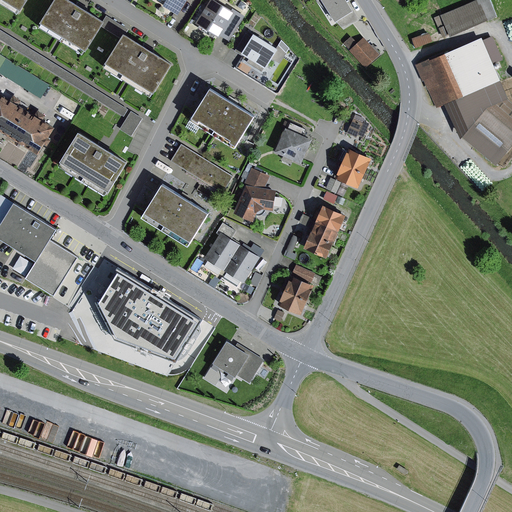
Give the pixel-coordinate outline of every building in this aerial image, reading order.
[(0,0),(0,1),(19,13),(27,0),(0,0)] [(64,0),(54,0),(38,25),(84,53),(101,27),(103,24),(102,23),(64,0)] [(187,0),(166,0),(162,7),(177,16),(187,0)] [(234,13),(211,0),(209,0),(195,25),(218,39),(220,37),(229,42),(244,17),(235,11),(234,13)] [(353,12),(344,0),(320,0),(334,23),(353,12)] [(489,0),(475,0),(434,18),(442,38),(449,36),(450,37),(497,18),(489,0)] [(103,24),(101,27),(120,39),(122,36),(124,37),(128,30),(106,16),(102,23),(103,24)] [(128,110),(0,30),(0,40),(123,117),(128,110)] [(428,33),(411,39),(415,49),(432,42),(428,33)] [(252,37),(246,34),(234,52),(265,71),(277,51),(252,35),(252,37)] [(124,37),(122,36),(120,39),(104,66),(152,96),(171,66),(124,37)] [(481,38),(416,66),(436,109),(444,106),(500,82),(492,64),(503,61),(493,36),(482,41),(481,38)] [(380,55),(364,38),(357,44),(351,37),(343,43),(349,50),(349,51),(365,69),(380,55)] [(49,86),(0,54),(0,73),(41,99),(49,86)] [(500,82),(444,106),(460,140),(462,138),(486,109),(508,100),(500,82)] [(253,119),(208,91),(190,121),(234,150),(253,119)] [(0,95),(0,133),(37,156),(53,128),(0,95)] [(486,109),(462,138),(496,166),(511,146),(511,103),(508,100),(486,109)] [(142,119),(131,112),(120,130),(131,137),(142,119)] [(369,124),(354,117),(346,134),(357,138),(358,135),(363,138),(369,124)] [(288,130),(285,129),(274,153),(301,165),(311,141),(304,138),(307,131),(290,123),(288,130)] [(125,165),(78,135),(58,168),(104,197),(125,165)] [(233,177),(182,146),(172,162),(223,194),(233,177)] [(371,160),(348,149),(335,179),(358,189),(371,160)] [(270,177),(251,169),(242,189),(244,190),(233,214),(252,223),(257,213),(262,210),(273,212),(276,191),(265,189),(270,177)] [(336,194),(341,183),(331,178),(325,189),(336,194)] [(348,187),(341,183),(336,194),(343,197),(348,187)] [(207,216),(160,186),(140,219),(187,249),(207,216)] [(334,204),(338,196),(327,192),(323,200),(334,204)] [(345,200),(338,196),(334,204),(342,207),(345,200)] [(56,231),(14,205),(0,225),(0,241),(35,263),(25,280),(53,298),(77,258),(49,241),(56,231)] [(326,260),(345,217),(322,206),(319,213),(309,236),(303,250),(326,260)] [(309,236),(319,213),(316,211),(313,219),(303,214),(299,223),(309,228),(306,234),(309,236)] [(216,234),(219,235),(220,234),(231,240),(237,232),(223,223),(216,234)] [(231,240),(220,234),(219,235),(204,259),(224,271),(240,246),(231,240)] [(299,238),(293,235),(284,256),(294,261),(297,255),(293,253),(299,238)] [(254,244),(249,251),(260,258),(264,251),(254,244)] [(249,251),(240,246),(224,271),(243,284),(260,258),(249,251)] [(206,317),(119,263),(97,299),(117,339),(180,360),(206,317)] [(315,274),(296,265),(278,306),(301,316),(313,287),(310,286),(311,284),(315,274)] [(322,278),(315,274),(311,284),(318,286),(322,278)] [(285,313),(278,310),(274,319),(281,322),(285,313)] [(248,356),(226,343),(213,365),(235,378),(236,376),(249,384),(264,361),(251,352),(248,356)] [(405,475),(408,471),(399,465),(396,470),(405,475)]
